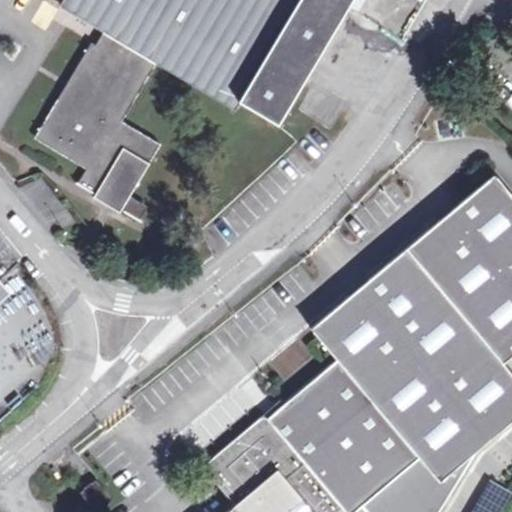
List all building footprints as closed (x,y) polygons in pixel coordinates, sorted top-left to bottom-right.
[(304,82),(348,8),(353,0),(65,0),(63,5),(74,12),(106,31),(97,46),(43,137),(93,167),(82,186),(97,195),(96,198),(105,203),(114,209),(120,213),(122,210),(136,219),(144,206),(129,197),(159,146),(119,122),(156,61),(234,108),(237,101),(277,125),(304,82)] [(353,0),(348,8),(355,12),(361,3),(362,0),(353,0)] [(413,88),(385,131),(398,139),(426,97),(413,88)] [(441,511),(480,451),(511,424),(511,374),(504,365),(511,358),(511,193),(499,178),(438,226),(314,328),(339,359),(208,466),(238,501),(225,511),(441,511)] [(94,510),(110,497),(96,481),(80,495),(94,510)]
